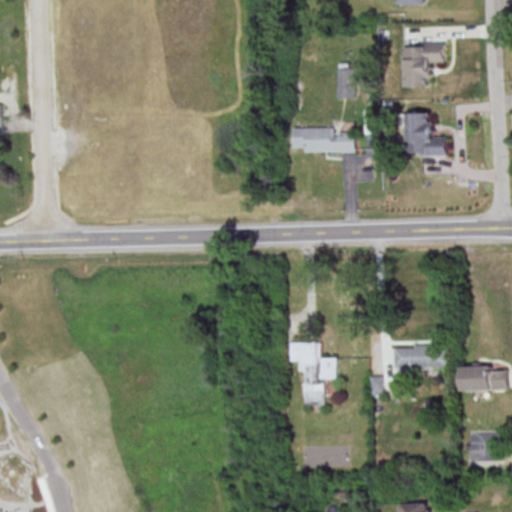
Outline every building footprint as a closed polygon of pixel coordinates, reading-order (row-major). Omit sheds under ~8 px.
[(408,86),(432,85),(432,77),(434,77),(434,61),(447,61),(447,43),(407,44),(408,86)] [(340,97),(357,97),(358,68),(340,67),(340,97)] [(450,153),(450,136),(437,136),(436,120),(433,121),(433,112),(403,112),(403,126),(409,126),(410,154),(450,153)] [(294,146),(306,147),(306,150),(357,151),(357,132),(334,132),(334,127),(295,126),(294,146)] [(339,356),(323,357),(322,341),(292,341),(292,360),(301,360),(302,370),(306,370),(307,404),(326,404),(326,378),(339,377),(339,356)] [(417,366),(447,365),(447,343),(396,344),(396,372),(417,371),(417,366)] [(494,365),(463,365),(463,389),(510,388),(509,369),(494,369),(494,365)] [(383,375),(370,375),(371,394),(384,394),(383,375)] [(431,511),(431,502),(400,502),(400,511),(431,511)]
